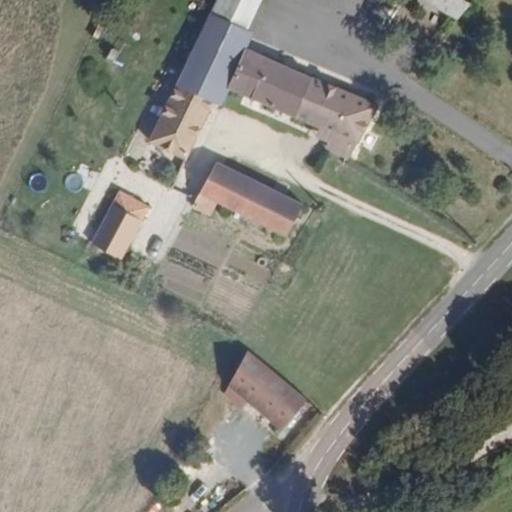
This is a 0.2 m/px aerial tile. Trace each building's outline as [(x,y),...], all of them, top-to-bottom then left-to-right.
[(325,0),(346,9),(350,0),(205,0),(173,65),(211,83),(218,70),(237,32),(252,0),(325,0)] [(456,0),(428,0),(453,10),(456,0)] [(285,98),(301,59),(237,32),(218,70),(285,98)] [(337,139),(371,87),(366,85),(301,59),(285,98),(320,113),(316,129),(337,139)] [(179,146),(211,83),(173,65),(141,128),(179,146)] [(386,84),(369,74),(366,85),(371,87),(380,91),(386,84)] [(293,190),(201,148),(182,191),(203,200),(205,195),(276,227),(293,190)] [(122,184),(94,241),(126,258),(155,200),(122,184)] [(299,391),(239,340),(216,380),(238,398),(245,390),(279,416),(299,391)]
